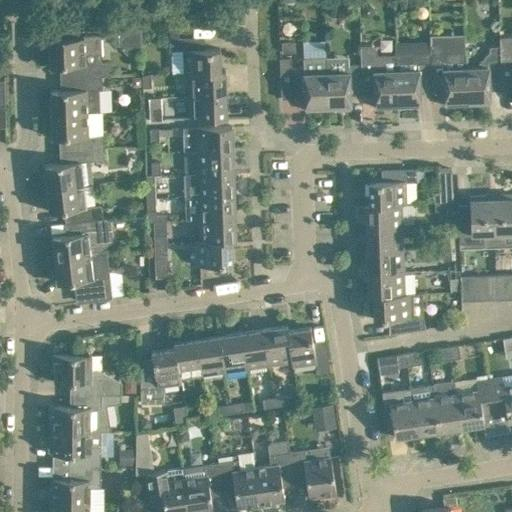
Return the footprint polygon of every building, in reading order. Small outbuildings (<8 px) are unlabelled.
[(117,42),(126,53),(128,51),(141,51),(140,28),(118,28),(119,41),(117,42)] [(63,37),(49,38),(50,65),(59,64),(72,64),(73,76),(91,75),(102,75),(111,75),(111,61),(101,61),(101,56),(97,52),(102,48),(101,34),(83,34),(83,36),(80,36),(69,37),(63,37)] [(170,49),(179,49),(179,36),(170,37),(170,49)] [(511,36),(499,37),(499,45),(500,45),(501,84),(511,83),(511,36)] [(282,52),(295,51),(295,40),(282,40),(282,52)] [(442,40),(430,41),(431,52),(431,62),(431,67),(432,86),(444,86),(444,91),(444,100),(444,104),(467,103),(466,66),(465,66),(464,51),(464,47),(446,48),(446,44),(442,40)] [(397,106),(396,53),(376,53),(376,47),(371,43),(361,43),(361,64),(362,64),(362,89),(374,88),(374,107),(397,106)] [(500,45),(499,45),(489,45),(489,50),(477,62),(477,66),(466,66),(467,103),(490,103),(489,84),(501,84),(500,45)] [(221,70),(220,47),(200,48),(183,49),(184,72),(225,71),(225,70),(221,70)] [(431,52),(396,53),(397,106),(420,105),(420,92),(419,86),(432,86),(431,52)] [(303,66),(292,66),(293,91),(305,91),(305,96),(305,109),(328,108),(327,71),(326,71),(326,55),(303,56),(303,66)] [(293,96),(293,91),(292,66),(291,56),(280,56),(281,96),(293,96)] [(348,71),(327,71),(328,108),(351,108),(350,95),(350,89),(362,89),(361,64),(348,64),(348,71)] [(226,93),(225,71),(184,72),(184,73),(189,73),(190,95),(226,93)] [(151,73),(142,74),(143,86),(151,86),(151,73)] [(142,74),(131,75),(132,86),(142,85),(142,74)] [(60,89),(51,89),(51,113),(87,111),(100,110),(100,104),(99,88),(102,88),(102,75),(91,75),(73,76),(73,88),(60,89)] [(191,118),(207,117),(227,117),(226,93),(190,95),(191,118)] [(149,97),(149,107),(150,120),(159,119),(162,119),(161,96),(149,97)] [(87,111),(51,113),(52,136),(59,136),(66,136),(67,148),(75,148),(104,147),(104,134),(102,134),(88,134),(87,111)] [(197,150),(233,148),(232,125),(196,126),(196,146),(197,150)] [(151,140),(160,140),(159,127),(150,128),(151,140)] [(105,159),(104,147),(75,148),(67,148),(67,161),(45,164),(48,187),(83,183),(93,181),(91,160),(105,159)] [(197,172),(234,171),(233,148),(197,150),(197,172)] [(152,174),(161,174),(160,161),(151,161),(152,174)] [(365,204),(406,202),(406,181),(416,180),(416,167),(381,168),(381,180),(369,180),(370,203),(365,203),(365,204)] [(434,201),(447,200),(447,191),(452,191),(451,167),(438,168),(440,191),(434,192),(434,201)] [(185,195),(235,194),(234,171),(197,172),(184,173),(184,195),(185,195)] [(83,183),(48,187),(50,211),(64,209),(70,208),(72,208),(73,220),(87,219),(102,217),(101,204),(85,206),(83,183)] [(147,197),(155,197),(155,184),(146,184),(147,197)] [(511,193),(500,194),(500,197),(493,198),(495,232),(507,231),(507,240),(511,240),(511,193)] [(235,194),(198,195),(199,218),(235,216),(235,194)] [(486,198),(486,194),(470,195),(470,202),(458,203),(459,242),(483,241),(482,232),(495,232),(493,198),(486,198)] [(155,197),(147,197),(147,209),(156,209),(155,197)] [(435,210),(448,209),(447,200),(434,201),(435,210)] [(366,226),(402,225),(402,203),(406,203),(406,202),(365,204),(366,226)] [(67,233),(53,235),(55,258),(98,253),(98,251),(98,249),(110,239),(109,229),(110,228),(109,216),(102,217),(87,219),(73,220),(75,232),(73,232),(67,233)] [(195,241),(236,239),(235,216),(199,218),(200,240),(195,240),(195,241)] [(367,249),(403,248),(402,225),(366,226),(367,249)] [(167,233),(154,234),(154,242),(167,242),(167,233)] [(442,246),(451,246),(450,233),(441,234),(442,246)] [(196,264),(232,263),(231,240),(236,240),(236,239),(195,241),(195,244),(196,264)] [(167,242),(154,242),(155,251),(168,250),(167,242)] [(443,259),(452,258),(451,246),(442,246),(443,259)] [(367,272),(404,271),(403,248),(367,249),(367,272)] [(112,296),(106,253),(98,254),(98,253),(55,258),(58,282),(80,279),(82,301),(112,296)] [(404,271),(367,272),(368,295),(368,296),(373,295),(373,294),(405,293),(405,292),(404,271)] [(504,298),(511,297),(511,272),(503,273),(504,298)] [(476,299),(490,299),(489,273),(475,274),(476,299)] [(490,299),(504,298),(503,273),(489,273),(490,299)] [(462,300),(476,299),(475,274),(461,274),(462,300)] [(451,291),(460,291),(459,278),(451,278),(451,291)] [(423,314),(423,293),(405,293),(373,294),(373,295),(374,318),(389,317),(389,333),(409,330),(416,329),(425,327),(423,314)] [(287,324),(264,328),(270,364),(292,360),(288,329),(288,324),(287,324)] [(288,329),(292,360),(292,365),(293,365),(316,361),(313,340),(311,325),(288,329)] [(264,328),(242,331),(247,367),(270,364),(264,328)] [(242,331),(219,334),(225,370),(247,367),(242,331)] [(219,334),(197,338),(202,374),(225,370),(219,334)] [(174,341),(173,341),(174,346),(175,346),(180,377),(202,374),(197,338),(174,341)] [(451,358),(461,356),(459,344),(449,345),(451,358)] [(442,359),(451,358),(449,345),(440,347),(442,359)] [(153,359),(141,360),(141,380),(141,401),(164,401),(164,385),(169,384),(180,382),(181,382),(180,377),(175,346),(174,346),(163,348),(152,350),(153,359)] [(407,365),(417,363),(415,351),(405,352),(407,365)] [(398,366),(407,365),(405,352),(396,353),(398,366)] [(52,353),(52,371),(55,371),(55,380),(70,381),(75,381),(75,393),(120,394),(120,393),(121,381),(98,368),(91,368),(92,353),(52,353)] [(318,374),(331,372),(329,363),(316,365),(318,374)] [(511,374),(503,376),(489,378),(494,410),(506,408),(508,418),(511,417),(511,374)] [(478,388),(456,391),(461,425),(462,428),(467,428),(467,425),(483,422),(484,422),(482,411),(494,410),(489,378),(477,380),(478,388)] [(454,380),(432,383),(433,387),(434,395),(439,429),(456,426),(456,429),(462,428),(461,425),(456,391),(454,380)] [(423,389),(418,385),(410,386),(418,435),(423,434),(423,431),(439,429),(433,387),(423,389)] [(402,387),(382,391),(388,428),(394,427),(395,436),(412,433),(413,436),(418,435),(410,386),(402,387)] [(51,414),(51,429),(91,429),(101,430),(111,430),(107,404),(99,405),(99,393),(75,393),(75,405),(70,405),(54,405),(54,414),(51,414)] [(276,405),(289,403),(287,394),(275,396),(276,405)] [(264,407),(276,405),(275,396),(262,398),(264,407)] [(231,412),(244,410),(242,401),(230,403),(231,412)] [(219,413),(231,412),(230,403),(217,405),(219,413)] [(318,425),(334,422),(331,405),(315,408),(318,425)] [(187,424),(200,423),(198,414),(186,416),(187,424)] [(141,417),(140,427),(151,427),(151,421),(146,417),(141,417)] [(188,428),(177,429),(178,440),(186,439),(189,434),(188,428)] [(51,429),(51,443),(54,443),(54,453),(74,453),(74,465),(101,466),(101,456),(101,454),(101,445),(101,430),(91,429),(51,429)] [(136,433),(136,444),(149,441),(148,431),(136,433)] [(271,464),(256,466),(261,505),(276,503),(275,500),(285,498),(282,484),(281,478),(294,476),(290,450),(289,450),(287,438),(270,440),(268,443),(269,453),(271,464)] [(134,447),(125,447),(125,464),(134,464),(134,447)] [(310,447),(290,450),(294,476),(306,474),(306,480),(309,495),(318,493),(319,496),(336,493),(331,455),(312,457),(310,447)] [(232,459),(218,461),(222,487),(234,485),(235,491),(238,506),(247,504),(247,507),(261,505),(256,466),(255,466),(240,468),(239,458),(232,459)] [(198,464),(182,466),(189,511),(203,511),(204,511),(213,509),(211,494),(210,489),(222,487),(218,461),(198,464)] [(50,487),(50,501),(90,502),(90,486),(101,486),(101,466),(74,465),(74,477),(53,477),(53,487),(50,487)] [(167,469),(146,472),(146,478),(149,498),(150,503),(163,501),(164,511),(189,511),(182,466),(167,469)] [(50,501),(50,511),(89,511),(90,506),(90,502),(50,501)] [(124,502),(124,511),(134,511),(135,502),(124,502)]
